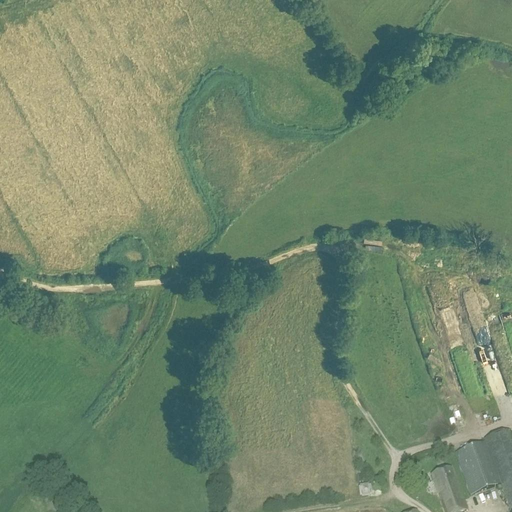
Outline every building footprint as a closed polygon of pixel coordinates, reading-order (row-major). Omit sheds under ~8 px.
[(480,349),(485,361),(497,356),(492,344),(480,349)] [(484,441),(509,511),(511,511),(511,439),(509,432),(484,441)] [(413,473),(410,466),(404,468),(407,475),(413,473)] [(444,511),(463,511),(467,511),(451,468),(431,475),(444,511)] [(482,494),(476,496),(479,503),(485,501),(482,494)]
